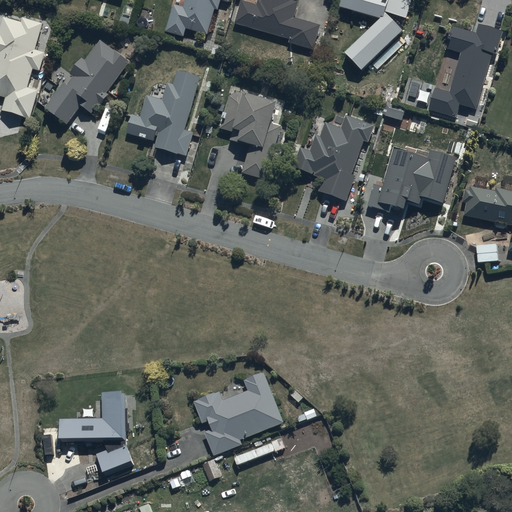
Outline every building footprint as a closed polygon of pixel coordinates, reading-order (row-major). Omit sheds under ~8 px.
[(187,0),(184,11),(175,8),(167,35),(185,40),(188,32),(209,38),(217,13),(219,13),(223,2),(230,4),(230,0),(187,0)] [(242,3),(236,26),(291,42),(290,46),(314,53),(321,28),(295,21),(300,6),(294,4),(294,0),(261,0),(261,2),(258,1),(257,7),(242,3)] [(22,25),(4,20),(0,35),(0,100),(1,101),(1,99),(6,101),(3,113),(32,121),(39,93),(29,90),(34,72),(41,73),(46,55),(37,53),(44,26),(23,21),(22,25)] [(449,28),(443,50),(458,54),(447,95),(431,90),(425,111),(453,119),(454,117),(456,117),(459,109),(456,108),(457,106),(472,111),(489,55),(495,57),(502,33),(472,24),(469,34),(449,28)] [(71,78),(74,80),(68,88),(65,86),(47,111),(69,126),(81,109),(92,116),(99,106),(102,108),(110,98),(107,96),(110,92),(117,97),(123,89),(116,84),(130,64),(101,43),(87,62),(84,59),(71,78)] [(142,119),(134,117),(128,135),(155,144),(157,138),(159,139),(155,150),(178,157),(179,156),(187,158),(195,135),(186,133),(202,81),(179,73),(174,88),(169,87),(164,103),(149,98),(142,119)] [(238,95),(230,99),(221,132),(234,135),(231,145),(250,150),(243,176),(268,183),(283,130),(274,127),(279,109),(248,100),(249,98),(238,95)] [(348,204),(357,179),(353,177),(365,144),(369,146),(375,130),(347,119),(343,132),(328,127),(322,141),(318,139),(312,155),(302,152),(295,171),(324,182),(320,194),(348,204)] [(490,147),(478,143),(471,165),(483,169),(490,147)] [(511,253),(511,192),(493,189),(493,192),(467,187),(467,191),(462,190),(460,204),(464,205),(462,217),(511,226),(506,252),(511,253)] [(224,403),(221,394),(195,404),(203,426),(210,423),(213,432),(206,435),(214,459),(244,448),(242,443),(286,426),(266,375),(245,384),(249,393),(224,403)] [(86,447),(86,445),(105,445),(108,453),(98,456),(106,478),(135,467),(128,450),(128,435),(131,435),(131,426),(130,426),(130,411),(125,411),(125,396),(103,395),(103,421),(61,421),(61,445),(76,445),(76,447),(86,447)] [(236,460),(239,468),(276,454),(273,446),(236,460)]
